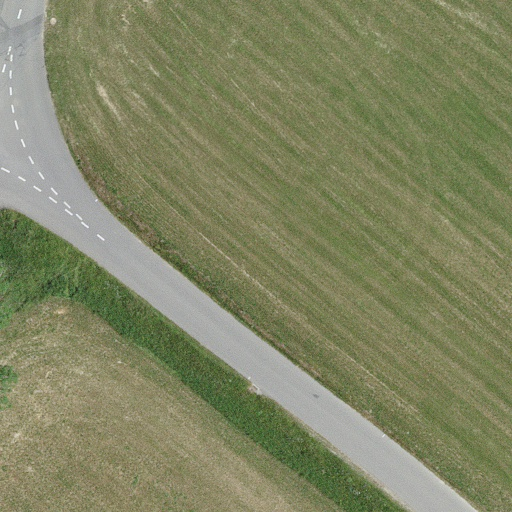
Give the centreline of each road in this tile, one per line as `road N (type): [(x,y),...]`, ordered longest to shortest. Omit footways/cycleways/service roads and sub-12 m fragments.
road 1 (unclassified): [(452,511),(260,368),(1,147)]
road 2 (unclassified): [(32,0),(1,147)]
